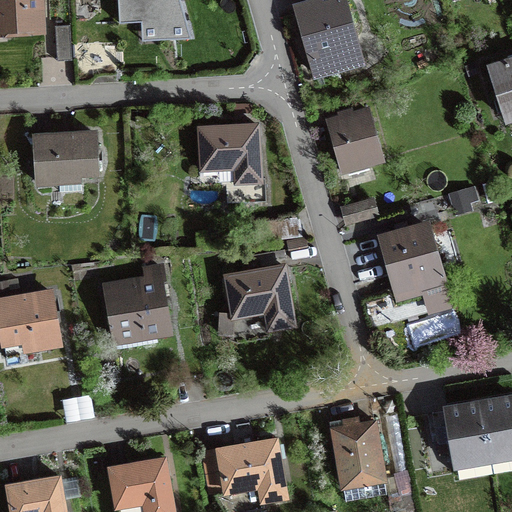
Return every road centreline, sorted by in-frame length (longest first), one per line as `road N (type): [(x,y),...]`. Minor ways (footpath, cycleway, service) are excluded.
road 1 (residential): [(0,449),(371,385)]
road 2 (residential): [(371,385),(278,81)]
road 3 (residential): [(0,102),(278,81)]
road 4 (residential): [(371,385),(511,364)]
